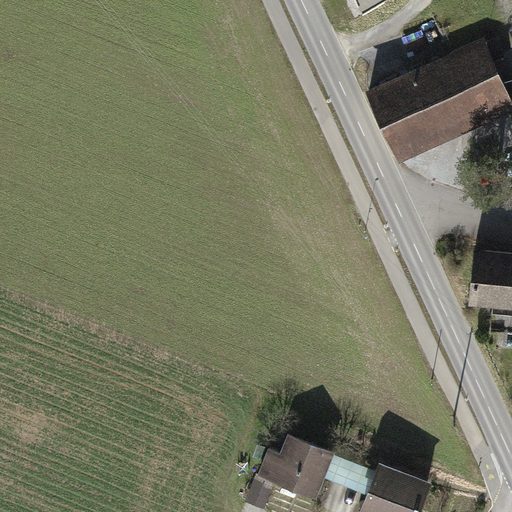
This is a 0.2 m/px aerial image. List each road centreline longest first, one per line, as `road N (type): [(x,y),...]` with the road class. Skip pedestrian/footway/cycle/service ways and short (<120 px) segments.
road 1 (secondary): [(398,206),(511,454)]
road 2 (secondary): [(304,0),(398,206)]
